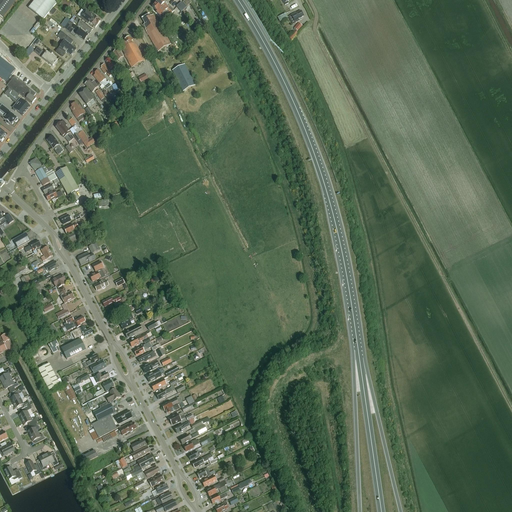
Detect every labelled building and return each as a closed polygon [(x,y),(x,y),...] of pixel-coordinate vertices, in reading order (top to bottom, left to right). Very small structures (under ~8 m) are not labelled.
[(18,0),(0,0),(0,17),(3,20),(18,0)] [(56,0),(35,0),(28,9),(43,20),(58,1),(56,0)] [(164,14),(168,18),(174,12),(168,6),(167,8),(163,3),(164,1),(162,0),(159,0),(158,0),(155,3),(156,4),(152,7),(157,12),(156,13),(160,17),(164,14)] [(185,10),(187,8),(181,2),(176,7),(181,13),(183,12),(185,10)] [(87,9),(83,14),(80,18),(89,25),(89,24),(95,28),(100,22),(95,18),(95,15),(87,9)] [(304,17),(301,12),(300,12),(296,14),(295,14),(291,16),(295,24),(300,22),(298,20),(304,17)] [(280,22),(287,19),(285,14),(277,18),(280,22)] [(158,53),(171,45),(153,15),(150,17),(149,15),(142,19),(145,25),(144,25),(146,29),(145,30),(146,32),(158,53)] [(90,34),(92,31),(81,22),(81,21),(74,16),(70,21),(74,24),(75,22),(79,24),(78,26),(85,31),(86,30),(90,34)] [(69,33),(72,28),(76,31),(77,30),(78,32),(76,35),(84,41),(88,36),(74,25),(74,26),(69,22),(64,29),(69,33)] [(294,28),(297,31),(298,32),(302,26),(299,23),(294,28)] [(299,32),(298,32),(297,31),(290,38),(292,40),(299,32)] [(131,69),(145,61),(136,46),(132,45),(129,38),(125,40),(125,41),(121,43),(124,49),(122,50),(131,69)] [(41,42),(38,39),(33,45),(36,48),(41,42)] [(71,57),(76,50),(65,41),(59,48),(66,54),(67,53),(71,57)] [(38,48),(34,53),(39,57),(43,52),(38,48)] [(113,53),(118,61),(123,58),(118,50),(113,53)] [(182,64),(192,57),(188,51),(178,57),(182,64)] [(52,67),(57,61),(51,56),(53,54),(50,52),(49,54),(47,53),(42,59),(52,67)] [(109,68),(110,70),(112,69),(114,73),(114,72),(116,77),(119,75),(109,60),(106,62),(109,67),(109,68)] [(109,78),(112,76),(104,65),(101,67),(102,68),(100,69),(105,75),(106,74),(109,78)] [(183,92),(195,86),(185,65),(172,71),(183,92)] [(93,77),(101,86),(103,85),(106,91),(112,87),(108,82),(106,83),(106,80),(98,71),(94,74),(95,75),(93,77)] [(32,105),(36,100),(33,98),(36,95),(14,78),(11,81),(0,72),(0,81),(19,96),(20,95),(32,105)] [(148,79),(145,75),(138,79),(140,83),(148,79)] [(92,94),(99,88),(95,84),(93,85),(89,81),(85,85),(92,94)] [(30,108),(18,97),(9,89),(4,94),(16,104),(17,104),(13,109),(14,109),(13,111),(15,112),(16,111),(23,117),(30,108)] [(93,100),(86,90),(86,89),(79,95),(87,106),(93,100)] [(95,93),(101,101),(104,99),(99,91),(95,93)] [(84,114),(85,114),(83,111),(82,111),(80,108),(79,108),(76,103),(71,106),(72,108),(71,109),(73,112),(72,113),(79,123),(83,120),(84,120),(86,119),(86,118),(84,114)] [(9,112),(3,107),(2,108),(0,110),(0,111),(6,116),(4,119),(6,122),(5,123),(8,125),(9,124),(12,126),(14,123),(15,123),(17,123),(18,121),(18,120),(17,120),(18,120),(9,113),(9,112)] [(89,108),(85,111),(89,118),(93,115),(89,108)] [(61,122),(58,125),(71,141),(74,139),(70,134),(70,133),(65,127),(67,126),(63,122),(62,123),(61,122)] [(69,143),(71,141),(58,125),(55,127),(64,139),(64,138),(69,143)] [(77,135),(81,140),(86,149),(95,143),(91,138),(88,140),(82,132),(77,135)] [(61,154),(64,152),(59,146),(60,145),(53,136),(46,141),(53,150),(57,148),(61,154)] [(53,181),(57,179),(52,171),(49,173),(44,166),(42,167),(43,169),(42,169),(41,167),(42,166),(36,159),(31,163),(31,167),(34,171),(37,169),(38,171),(35,173),(43,187),(53,181)] [(68,172),(66,168),(56,174),(68,196),(78,190),(76,186),(68,172)] [(78,185),(81,184),(73,169),(71,170),(78,185)] [(45,195),(54,190),(51,185),(42,190),(45,195)] [(51,200),(52,201),(53,202),(56,200),(55,200),(63,196),(60,191),(56,194),(55,191),(45,196),(48,202),(51,200)] [(0,226),(7,222),(9,225),(13,222),(9,215),(4,218),(3,219),(0,216),(2,215),(0,212),(0,226)] [(70,221),(72,220),(71,217),(69,218),(68,216),(60,219),(63,226),(71,222),(70,221)] [(67,235),(75,231),(74,230),(78,228),(77,224),(72,226),(72,225),(64,229),(67,235)] [(66,238),(70,244),(79,240),(76,233),(66,238)] [(22,246),(30,242),(26,234),(13,241),(18,249),(22,246)] [(36,249),(41,247),(38,242),(34,244),(34,243),(30,245),(30,246),(24,250),(26,254),(32,250),(33,252),(36,250),(36,249)] [(93,245),(88,248),(92,254),(97,252),(93,245)] [(43,262),(53,257),(47,248),(41,251),(44,257),(41,258),(43,262)] [(89,257),(87,253),(78,257),(79,259),(77,259),(81,266),(89,262),(89,263),(95,260),(93,255),(89,257)] [(95,272),(103,268),(100,261),(92,265),(95,272)] [(44,272),(47,271),(48,273),(58,268),(55,262),(37,272),(38,275),(44,272)] [(27,272),(23,266),(20,268),(19,267),(10,273),(15,280),(27,272)] [(105,278),(101,269),(95,272),(96,274),(90,277),(92,283),(100,279),(100,280),(105,278)] [(65,283),(66,282),(62,275),(52,281),(56,288),(57,287),(57,289),(66,285),(65,283)] [(26,290),(33,286),(28,277),(21,280),(26,290)] [(125,283),(123,279),(116,283),(118,287),(125,283)] [(101,289),(103,290),(106,289),(105,288),(109,286),(106,281),(94,287),(97,292),(101,289)] [(64,305),(65,304),(74,299),(71,292),(67,294),(64,288),(58,291),(62,297),(61,297),(64,305)] [(102,303),(105,308),(113,304),(114,305),(121,302),(118,297),(112,300),(111,299),(102,303)] [(44,308),(46,313),(56,309),(53,304),(44,308)] [(64,310),(56,314),(59,320),(70,314),(65,304),(64,305),(61,306),(64,310)] [(130,312),(128,308),(128,307),(121,311),(123,316),(130,312)] [(134,323),(132,320),(133,319),(130,314),(124,317),(126,320),(119,323),(122,329),(134,323)] [(83,318),(73,323),(74,324),(68,327),(67,326),(61,329),(64,335),(71,332),(70,331),(76,327),(77,329),(81,327),(80,325),(85,322),(86,321),(84,319),(83,318)] [(148,332),(158,327),(155,322),(146,327),(148,332)] [(134,335),(142,331),(140,326),(132,330),(125,334),(127,339),(131,338),(135,336),(134,335)] [(92,334),(90,330),(86,332),(84,327),(79,330),(78,329),(72,333),(75,339),(83,335),(84,338),(92,334)] [(137,340),(136,339),(129,343),(132,348),(136,346),(136,347),(139,345),(138,343),(148,338),(146,335),(137,340)] [(67,360),(86,351),(80,340),(61,349),(67,360)] [(55,348),(57,347),(58,346),(55,341),(48,345),(53,354),(57,352),(55,348)] [(141,355),(144,353),(144,352),(151,348),(149,343),(143,346),(144,348),(142,348),(142,347),(137,349),(137,350),(134,352),(136,357),(141,354),(141,355)] [(165,355),(162,349),(157,352),(160,358),(165,355)] [(155,356),(153,352),(150,354),(138,360),(140,364),(146,361),(146,362),(152,359),(151,357),(155,356)] [(99,361),(96,355),(93,357),(92,356),(89,358),(90,362),(86,364),(85,363),(82,364),(85,369),(92,365),(95,363),(99,361)] [(168,359),(161,362),(163,367),(170,364),(168,359)] [(106,368),(103,360),(97,363),(89,367),(93,375),(106,368)] [(142,369),(145,374),(149,372),(153,371),(152,370),(160,367),(157,362),(153,364),(150,366),(149,365),(142,369)] [(49,392),(60,386),(49,365),(38,370),(49,392)] [(165,374),(167,378),(179,371),(177,368),(165,374)] [(10,376),(12,374),(10,369),(1,374),(2,377),(0,378),(0,379),(3,384),(12,380),(10,376)] [(164,374),(162,370),(159,371),(154,374),(146,378),(149,383),(152,381),(153,382),(157,380),(156,380),(163,376),(164,374)] [(84,381),(90,378),(88,374),(79,379),(81,383),(84,381)] [(109,378),(107,374),(102,377),(100,375),(93,378),(96,384),(109,378)] [(11,390),(19,387),(17,384),(15,385),(12,380),(3,384),(6,390),(10,388),(11,390)] [(159,389),(160,389),(167,385),(164,380),(161,381),(151,387),(154,392),(159,389)] [(114,387),(111,382),(107,384),(106,383),(102,385),(106,393),(111,390),(110,389),(114,387)] [(70,402),(77,398),(70,385),(63,389),(70,402)] [(156,395),(159,400),(162,398),(163,399),(167,397),(166,395),(172,392),(170,389),(164,392),(164,391),(156,395)] [(119,398),(115,390),(109,393),(111,395),(106,398),(108,403),(113,400),(114,401),(119,398)] [(13,404),(21,400),(18,395),(20,394),(18,391),(12,395),(13,398),(10,399),(13,404)] [(192,397),(186,400),(189,406),(195,403),(192,397)] [(172,407),(179,404),(176,399),(170,402),(166,404),(162,406),(164,411),(172,407)] [(21,410),(30,406),(28,403),(24,405),(21,400),(13,404),(16,409),(19,407),(21,410)] [(195,403),(181,410),(183,414),(197,407),(195,403)] [(21,421),(30,416),(27,412),(32,409),(30,406),(21,410),(23,414),(19,416),(21,421)] [(172,407),(164,411),(165,412),(167,415),(171,413),(171,414),(179,410),(177,406),(173,408),(172,407)] [(128,411),(115,418),(119,425),(132,418),(128,411)] [(170,423),(184,416),(182,413),(178,415),(178,414),(173,416),(174,417),(169,419),(170,423)] [(29,427),(38,423),(36,419),(34,420),(33,418),(31,419),(30,416),(21,421),(24,426),(28,424),(29,427)] [(98,422),(92,425),(99,439),(120,428),(120,427),(117,429),(110,416),(98,422)] [(170,423),(172,426),(177,424),(182,422),(181,421),(185,419),(184,416),(170,423)] [(174,429),(176,434),(181,432),(181,433),(185,431),(184,429),(189,426),(191,425),(195,424),(193,419),(188,422),(188,423),(188,424),(188,423),(183,426),(182,425),(174,429)] [(201,421),(191,426),(193,430),(203,425),(201,421)] [(30,437),(38,433),(36,428),(39,427),(37,423),(38,423),(29,427),(31,430),(27,432),(30,437)] [(137,429),(134,423),(129,426),(129,425),(119,430),(122,436),(137,429)] [(179,440),(182,445),(190,441),(190,440),(207,432),(204,426),(195,430),(196,433),(188,437),(187,435),(183,437),(183,438),(179,440)] [(94,432),(90,435),(93,441),(98,439),(94,432)] [(101,439),(103,441),(104,444),(117,437),(115,432),(101,439)] [(33,442),(35,441),(37,444),(45,440),(42,435),(40,436),(38,433),(30,437),(33,442)] [(211,443),(208,437),(199,442),(199,441),(197,442),(196,440),(183,447),(186,452),(189,451),(190,451),(194,449),(193,448),(200,444),(202,448),(211,443)] [(248,438),(242,440),(245,446),(251,443),(248,438)] [(130,446),(131,447),(133,453),(146,446),(143,441),(138,443),(137,443),(130,446)] [(130,446),(128,442),(118,448),(120,452),(131,447),(130,446)] [(0,451),(1,450),(4,456),(14,451),(11,444),(1,449),(0,446),(0,453),(0,454),(0,452),(0,451)] [(149,453),(147,448),(132,456),(134,461),(146,455),(145,455),(149,453)] [(195,451),(195,452),(192,454),(192,455),(188,457),(190,462),(195,460),(199,458),(198,457),(203,454),(200,448),(195,451)] [(86,464),(98,457),(95,451),(83,457),(86,464)] [(58,465),(55,457),(52,458),(50,453),(44,456),(49,465),(52,464),(54,467),(58,465)] [(200,467),(205,465),(204,463),(208,461),(208,460),(212,458),(211,455),(202,459),(201,459),(195,462),(195,463),(192,464),(194,469),(199,466),(200,467)] [(46,467),(49,465),(44,456),(39,459),(41,463),(38,465),(41,472),(47,469),(46,467)] [(150,465),(155,463),(151,456),(137,463),(138,465),(134,467),(136,471),(130,474),(132,478),(138,475),(142,473),(141,471),(150,466),(150,465)] [(37,465),(34,466),(32,462),(26,465),(30,474),(34,472),(36,476),(41,474),(37,465)] [(22,479),(18,471),(14,473),(13,473),(11,468),(4,471),(8,479),(14,481),(18,479),(19,480),(22,479)] [(150,471),(144,474),(147,479),(155,476),(154,475),(159,472),(157,468),(151,471),(150,471)] [(203,478),(204,478),(207,477),(208,478),(211,476),(207,469),(204,471),(204,470),(201,472),(197,475),(199,480),(203,478)] [(159,484),(164,481),(161,475),(156,478),(151,480),(153,484),(150,485),(152,488),(159,484)] [(204,488),(217,482),(214,476),(209,479),(201,483),(204,488)] [(219,490),(225,487),(225,486),(227,485),(224,481),(219,484),(218,484),(219,485),(213,488),(210,489),(210,490),(206,492),(209,497),(217,494),(215,491),(219,489),(219,490)] [(154,497),(163,493),(163,492),(169,490),(166,484),(160,487),(155,489),(156,491),(152,493),(154,497)] [(159,498),(162,504),(173,499),(170,493),(165,496),(164,495),(161,497),(159,498)] [(217,504),(221,502),(220,501),(228,497),(226,493),(218,497),(218,496),(210,500),(213,505),(216,503),(217,504)] [(231,506),(238,503),(236,498),(228,502),(231,506)] [(173,509),(177,507),(174,501),(163,506),(155,510),(156,511),(161,511),(164,511),(165,511),(166,511),(173,509)]
